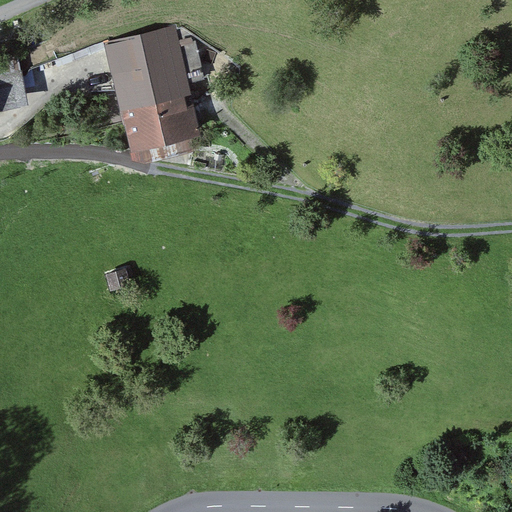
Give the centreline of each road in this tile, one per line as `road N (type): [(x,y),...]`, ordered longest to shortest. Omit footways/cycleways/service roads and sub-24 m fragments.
road 1 (track): [(0,155),(93,154),(428,231),(511,230)]
road 2 (tertiary): [(192,511),(425,511)]
